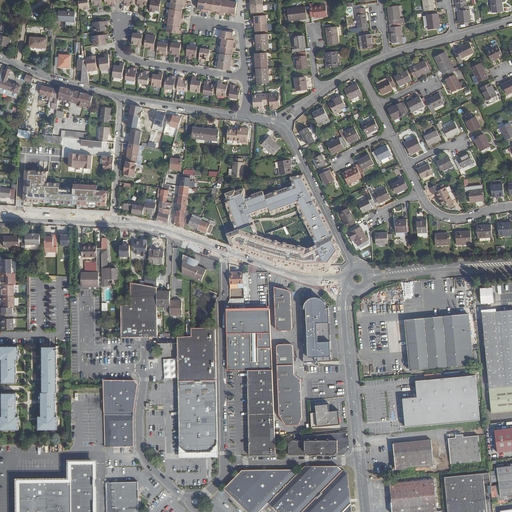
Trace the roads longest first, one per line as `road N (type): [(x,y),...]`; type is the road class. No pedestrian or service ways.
road 1 (unclassified): [(224,472),(224,249)]
road 2 (unclassified): [(193,506),(140,450),(144,345)]
road 3 (residential): [(283,124),(354,267)]
road 4 (unclassified): [(345,302),(359,460)]
road 5 (residential): [(244,77),(142,62),(122,53),(117,20)]
road 6 (tertiary): [(368,275),(511,263)]
road 7 (unclassified): [(224,472),(251,460),(359,460)]
road 8 (residential): [(0,58),(121,97)]
road 9 (residential): [(121,97),(243,116)]
road 10 (residential): [(121,97),(114,218)]
